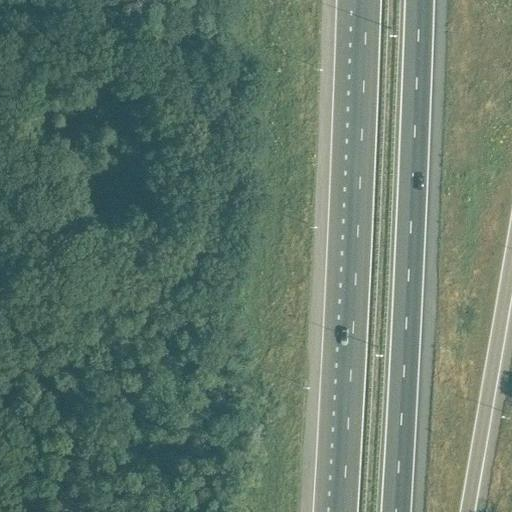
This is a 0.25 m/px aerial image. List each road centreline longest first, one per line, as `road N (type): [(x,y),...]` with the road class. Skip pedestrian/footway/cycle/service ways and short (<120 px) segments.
road 1 (motorway): [(366,0),(343,511)]
road 2 (motorway): [(396,511),(418,0)]
road 3 (motorway): [(472,511),(511,282)]
